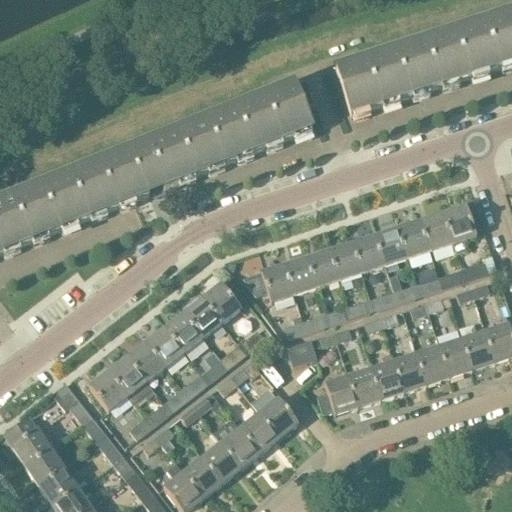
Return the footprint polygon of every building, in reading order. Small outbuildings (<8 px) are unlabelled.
[(511,16),(335,74),(350,122),(511,69),(511,16)] [(293,89),(0,205),(0,259),(312,135),(293,89)] [(466,255),(463,245),(476,241),(466,210),(442,218),(452,249),(455,259),(466,255)] [(452,249),(442,218),(419,225),(429,256),(452,249)] [(429,256),(419,225),(397,232),(407,263),(429,256)] [(397,232),(374,240),(384,271),(407,263),(397,232)] [(384,271),(374,240),(351,247),(361,278),(384,271)] [(361,278),(351,247),(329,254),(339,285),(361,278)] [(329,254),(306,262),(316,293),(339,285),(329,254)] [(294,300),(316,293),(306,262),(284,269),(294,300)] [(483,267),(471,271),(475,283),(487,279),(483,267)] [(270,308),(294,300),(284,269),(260,277),(270,308)] [(455,276),(437,282),(441,294),(459,288),(455,276)] [(441,294),(437,282),(418,288),(422,300),(441,294)] [(202,302),(222,328),(241,313),(221,287),(202,302)] [(486,288),(470,293),(474,303),(489,298),(486,288)] [(392,297),(396,309),(414,303),(410,291),(392,297)] [(474,303),(470,293),(455,298),(458,308),(474,303)] [(377,315),(396,309),(392,297),(373,303),(377,315)] [(183,317),(203,343),(222,328),(202,302),(183,317)] [(440,303),(425,308),(428,318),(443,313),(440,303)] [(347,311),(351,323),(369,318),(365,305),(347,311)] [(428,318),(425,308),(409,313),(412,323),(428,318)] [(351,323),(347,311),(328,317),(332,330),(351,323)] [(164,331),(184,357),(203,343),(183,317),(164,331)] [(379,323),(382,333),(398,328),(395,318),(379,323)] [(302,326),(306,338),(323,332),(320,320),(302,326)] [(367,338),(382,333),(379,323),(363,328),(367,338)] [(306,338),(302,326),(283,332),(287,344),(306,338)] [(484,336),(495,368),(511,362),(511,342),(508,329),(484,336)] [(165,372),(184,357),(164,331),(145,347),(165,372)] [(332,338),(336,348),(351,343),(348,333),(332,338)] [(256,335),(241,347),(249,357),(264,345),(256,335)] [(472,375),(495,368),(484,336),(461,344),(472,375)] [(321,353),(336,348),(332,338),(318,343),(321,353)] [(439,351),(449,383),(472,375),(461,344),(439,351)] [(292,373),(314,365),(308,346),(286,353),(292,373)] [(147,387),(165,372),(145,347),(126,361),(147,387)] [(426,390),(449,383),(439,351),(416,359),(426,390)] [(234,352),(219,364),(227,374),(242,362),(234,352)] [(383,369),(370,374),(380,405),(402,398),(392,366),(390,359),(381,362),(383,369)] [(402,398),(426,390),(416,359),(392,366),(402,398)] [(126,361),(107,376),(127,402),(147,387),(126,361)] [(227,374),(219,364),(203,376),(211,386),(227,374)] [(250,366),(229,383),(235,391),(248,381),(250,384),(260,377),(250,366)] [(357,413),(380,405),(370,374),(346,381),(357,413)] [(108,417),(127,402),(107,376),(88,391),(108,417)] [(181,393),(189,403),(204,392),(197,381),(181,393)] [(334,420),(357,413),(346,381),(323,388),(327,399),(317,402),(322,420),(332,416),(334,420)] [(235,391),(229,383),(216,393),(223,401),(235,391)] [(54,396),(51,398),(65,415),(68,413),(81,429),(91,421),(65,388),(54,396)] [(174,415),(189,403),(181,393),(166,405),(174,415)] [(191,411),(199,421),(211,411),(204,402),(191,411)] [(277,402),(257,418),(278,445),(298,429),(277,402)] [(144,423),(152,433),(167,421),(159,411),(144,423)] [(186,431),(199,421),(191,411),(178,421),(186,431)] [(260,459),(278,445),(257,418),(239,433),(260,459)] [(103,436),(91,421),(81,429),(92,444),(103,436)] [(51,439),(37,433),(36,434),(29,423),(29,422),(3,440),(4,441),(4,440),(11,451),(10,452),(24,472),(51,453),(51,454),(58,449),(51,439)] [(136,445),(152,433),(144,423),(128,435),(136,445)] [(167,432),(154,442),(160,450),(173,440),(167,432)] [(241,474),(260,459),(239,433),(220,447),(241,474)] [(160,450),(154,442),(141,452),(148,460),(160,450)] [(98,451),(110,466),(120,458),(108,443),(98,451)] [(222,489),(241,474),(220,447),(201,462),(222,489)] [(65,473),(51,454),(51,453),(24,472),(38,492),(65,473)] [(132,474),(120,458),(110,466),(122,482),(132,474)] [(203,504),(222,489),(201,462),(182,477),(203,504)] [(166,475),(172,485),(162,493),(177,511),(192,511),(203,504),(182,477),(181,478),(175,469),(166,475)] [(77,492),(65,473),(38,492),(51,511),(77,492)] [(141,507),(152,499),(137,480),(127,489),(141,507)] [(90,511),(91,511),(77,492),(51,511),(90,511)] [(152,499),(141,507),(145,511),(160,511),(161,511),(152,499)]
